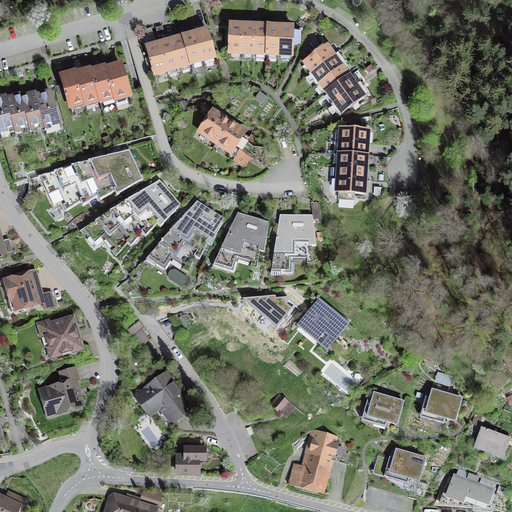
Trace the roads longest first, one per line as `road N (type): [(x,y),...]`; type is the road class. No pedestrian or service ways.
road 1 (residential): [(124,14),(166,151),(184,171),(245,188),(283,180),(297,160)]
road 2 (residential): [(86,441),(105,392),(104,336),(0,194)]
road 3 (residential): [(92,475),(250,488),(347,511)]
road 4 (residential): [(301,0),(357,33),(395,82),(411,130),(403,176)]
road 5 (residential): [(0,51),(124,14)]
